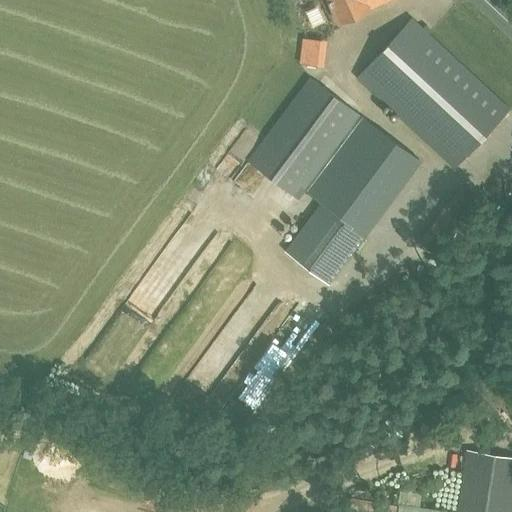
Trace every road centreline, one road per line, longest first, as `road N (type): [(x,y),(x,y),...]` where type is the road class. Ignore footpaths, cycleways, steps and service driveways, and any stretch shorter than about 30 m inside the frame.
road 1 (track): [(208,213),(188,200),(112,310),(100,296),(72,292),(10,368)]
road 2 (track): [(511,445),(446,448),(265,511)]
road 3 (track): [(112,310),(0,475)]
road 4 (track): [(124,511),(2,471)]
